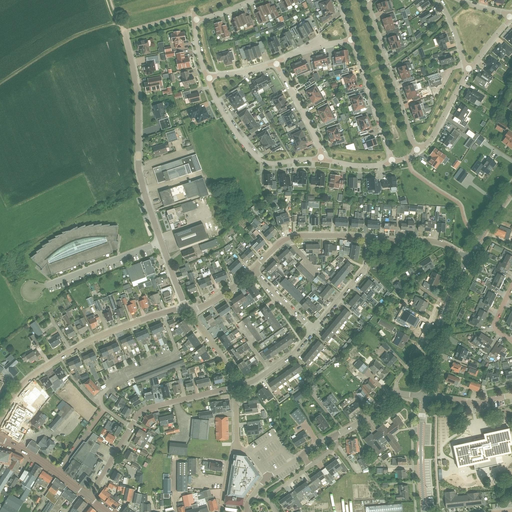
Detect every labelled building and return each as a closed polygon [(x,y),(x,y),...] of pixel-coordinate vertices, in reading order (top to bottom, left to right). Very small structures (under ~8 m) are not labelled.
[(291,5),(288,0),(280,0),(282,2),(278,4),(282,13),(288,10),(287,7),(291,5)] [(322,11),(334,7),(332,3),(331,4),(330,1),(322,3),(321,0),(315,3),(317,8),(320,7),(321,8),(322,11)] [(422,10),(430,4),(427,0),(423,0),(422,0),(418,0),(414,3),(417,8),(420,6),(422,10)] [(380,4),(377,5),(377,6),(377,8),(377,9),(379,12),(385,11),(386,13),(393,11),(392,8),(389,9),(386,2),(383,3),(383,2),(380,3),(380,4)] [(263,6),(267,15),(270,13),(272,19),(278,16),(274,6),(271,7),(269,4),(263,6)] [(267,15),(263,6),(257,8),(259,12),(255,14),(260,24),(266,21),(263,16),(267,14),(267,15)] [(334,7),(322,11),(323,13),(322,14),(319,15),(322,24),(325,23),(329,20),(328,16),(335,14),(334,11),(335,10),(334,7)] [(429,24),(439,18),(434,11),(430,14),(428,11),(419,16),(423,22),(426,20),(429,24)] [(239,16),(243,26),(244,26),(243,26),(247,24),(248,27),(253,25),(249,15),(246,17),(245,13),(245,14),(244,13),(241,14),(241,15),(239,16)] [(383,22),(383,23),(382,23),(383,26),(383,27),(393,23),(392,20),(395,19),(393,13),(386,15),(387,18),(382,20),(383,22)] [(243,26),(239,16),(234,19),(235,22),(232,23),(236,32),(240,30),(240,28),(243,26)] [(302,25),(308,36),(308,35),(309,34),(310,34),(312,33),(313,32),(314,31),(310,24),(312,23),(309,18),(304,21),(306,24),(302,25)] [(223,26),(222,22),(215,24),(216,28),(215,29),(217,35),(222,34),(223,38),(229,37),(226,25),(223,26)] [(393,23),(383,27),(384,29),(385,29),(386,31),(386,32),(391,30),(392,34),(398,32),(400,32),(397,25),(394,26),(393,23)] [(308,36),(302,25),(302,26),(303,26),(299,28),(298,25),(290,29),(293,34),(298,32),(302,39),(303,39),(304,39),(306,38),(306,37),(308,36)] [(180,41),(185,40),(184,32),(180,33),(180,32),(174,32),(174,34),(171,34),(172,42),(175,42),(176,48),(182,47),(182,43),(181,43),(180,41)] [(285,37),(281,39),(286,48),(292,45),(289,40),(292,38),(289,32),(283,34),(285,37)] [(399,35),(398,32),(392,34),(393,37),(388,38),(388,39),(389,41),(388,41),(389,44),(389,45),(399,42),(399,41),(402,40),(400,34),(399,35)] [(439,37),(436,38),(438,45),(439,45),(442,51),(447,49),(445,43),(449,42),(446,34),(442,36),(442,35),(441,34),(440,34),(440,35),(439,36),(439,37)] [(268,44),(272,54),(274,53),(274,54),(278,52),(277,51),(279,51),(277,45),(280,44),(276,36),(271,38),(273,42),(268,44)] [(147,40),(137,43),(139,49),(143,48),(144,54),(150,53),(148,47),(149,47),(147,40)] [(402,40),(399,41),(399,42),(389,45),(390,47),(391,47),(391,48),(392,50),(397,48),(399,53),(405,49),(403,43),(402,40)] [(251,48),(255,59),(255,58),(257,58),(258,58),(260,57),(261,57),(260,56),(261,56),(259,49),(263,47),(262,41),(258,42),(259,45),(257,45),(258,46),(251,48)] [(494,52),(499,56),(502,59),(506,55),(509,57),(511,53),(511,49),(505,43),(502,47),(500,45),(497,48),(496,48),(495,50),(495,51),(494,52)] [(255,59),(251,48),(251,49),(245,51),(245,50),(243,51),(242,48),(239,49),(241,55),(246,54),(248,61),(249,61),(250,62),(252,61),(253,60),(255,59)] [(341,52),(342,63),(343,63),(343,66),(346,66),(345,62),(349,62),(348,60),(349,60),(349,56),(348,57),(347,50),(341,51),(341,52)] [(235,60),(233,53),(230,54),(229,52),(217,55),(219,61),(224,60),(226,65),(232,64),(232,61),(235,60)] [(333,59),(334,66),(337,65),(343,64),(342,63),(341,52),(335,53),(336,59),(333,59)] [(178,69),(190,66),(188,58),(184,59),(183,53),(177,54),(178,60),(177,60),(178,69)] [(451,58),(450,54),(447,55),(443,56),(442,53),(433,55),(434,59),(439,58),(442,65),(452,62),(453,61),(454,60),(454,59),(453,58),(452,58),(451,58)] [(322,68),(331,65),(330,59),(326,60),(325,54),(319,56),(322,65),(322,68)] [(147,65),(143,65),(144,72),(146,72),(147,74),(152,73),(152,71),(155,70),(154,64),(159,63),(158,56),(146,58),(147,65)] [(322,65),(319,56),(313,57),(314,63),(311,64),(313,70),(319,69),(318,66),(322,65)] [(500,64),(490,57),(489,59),(488,59),(487,61),(487,62),(486,63),(489,66),(485,71),(490,75),(494,70),(495,70),(500,64)] [(302,74),(311,71),(309,64),(306,66),(303,60),(298,63),(302,74)] [(399,75),(409,71),(408,68),(411,67),(409,62),(402,64),(403,67),(398,68),(398,69),(399,71),(398,71),(399,74),(399,75)] [(292,65),(297,77),(302,74),(298,63),(292,65)] [(184,86),(195,83),(193,76),(189,77),(188,71),(182,73),(183,79),(182,79),(184,86)] [(411,77),(409,71),(399,75),(400,78),(401,77),(401,78),(402,80),(401,80),(402,80),(407,78),(408,81),(414,79),(413,76),(411,77)] [(482,75),(479,73),(474,80),(484,86),(486,82),(488,83),(492,78),(484,72),(482,75)] [(346,84),(356,81),(355,80),(356,79),(355,76),(354,76),(354,75),(348,76),(347,73),(341,75),(342,78),(344,78),(346,84)] [(434,87),(437,88),(438,86),(442,85),(441,81),(442,78),(439,77),(438,73),(427,77),(431,88),(434,87)] [(259,79),(263,88),(269,85),(270,87),(273,85),(270,78),(267,79),(266,79),(264,75),(261,77),(262,78),(259,79)] [(161,77),(148,79),(149,83),(145,83),(147,92),(154,91),(159,90),(158,86),(162,85),(161,77)] [(263,88),(259,79),(255,81),(255,80),(252,81),(255,88),(251,89),(255,96),(257,95),(255,92),(263,88)] [(356,81),(346,84),(347,87),(344,88),(346,94),(353,92),(352,89),(358,87),(357,86),(358,85),(357,82),(356,82),(356,81)] [(418,90),(417,84),(416,81),(409,83),(409,86),(404,88),(405,90),(405,91),(404,91),(405,94),(415,91),(418,90)] [(320,92),(321,91),(316,83),(310,87),(311,89),(306,92),(307,94),(306,94),(308,97),(309,97),(310,98),(320,92)] [(230,101),(231,104),(241,98),(238,92),(241,90),(239,87),(231,92),(233,95),(228,98),(228,99),(227,99),(229,102),(230,101)] [(468,90),(465,94),(466,95),(465,98),(474,104),(476,99),(481,102),(484,96),(474,89),(472,92),(468,90)] [(201,100),(199,93),(191,95),(190,91),(183,92),(185,99),(189,98),(190,103),(201,100)] [(417,97),(415,91),(405,94),(405,95),(406,97),(407,97),(408,99),(408,100),(413,98),(414,101),(420,99),(419,96),(417,97)] [(320,92),(310,98),(310,99),(309,99),(311,103),(312,102),(313,104),(318,100),(320,103),(325,100),(320,92)] [(271,97),(275,105),(285,100),(284,98),(284,97),(282,94),(279,96),(277,93),(271,97)] [(351,105),(362,102),(362,100),(363,100),(362,96),(361,97),(360,95),(355,97),(354,94),(348,96),(349,102),(352,101),(353,105),(350,105),(351,105)] [(240,106),(242,109),(249,105),(247,102),(244,103),(241,98),(231,104),(233,106),(231,107),(233,109),(234,109),(235,110),(240,106)] [(285,100),(275,105),(280,113),(287,109),(285,107),(289,105),(287,101),(286,102),(285,100)] [(411,113),(425,109),(423,103),(422,103),(421,101),(415,103),(416,105),(410,107),(410,108),(411,107),(411,110),(411,113)] [(332,111),(333,111),(329,102),(322,106),(323,109),(318,111),(319,113),(318,113),(320,116),(321,117),(332,111)] [(362,102),(351,105),(353,115),(360,113),(359,110),(364,108),(364,107),(365,106),(364,102),(363,103),(362,102)] [(163,103),(153,106),(156,114),(155,115),(156,119),(167,115),(163,103)] [(461,105),(454,116),(461,121),(459,124),(464,128),(467,124),(462,121),(465,116),(466,117),(470,111),(461,105)] [(201,109),(199,106),(188,111),(191,118),(195,117),(195,115),(198,122),(209,117),(205,108),(201,109)] [(242,120),(251,114),(247,109),(238,116),(242,120)] [(426,118),(426,116),(427,115),(425,109),(411,113),(411,114),(413,116),(413,117),(414,117),(414,119),(420,117),(420,120),(426,118)] [(284,124),(296,117),(294,113),(293,114),(292,111),(285,115),(284,112),(278,115),(280,118),(281,117),(284,124)] [(332,111),(321,117),(321,118),(321,119),(322,122),(323,122),(324,123),(329,120),(331,123),(337,120),(332,111)] [(245,125),(254,118),(251,114),(242,120),(243,120),(244,122),(243,122),(245,125)] [(357,126),(369,123),(369,121),(370,121),(369,117),(368,118),(367,116),(361,118),(360,115),(354,117),(357,126)] [(169,117),(159,120),(162,130),(172,127),(169,117)] [(296,117),(286,123),(288,126),(285,127),(287,132),(293,129),(292,127),(298,123),(297,121),(298,120),(296,117)] [(257,123),(254,118),(245,125),(247,127),(249,128),(257,123)] [(508,126),(500,120),(497,124),(505,130),(508,126)] [(258,122),(248,129),(251,134),(261,127),(258,122)] [(329,137),(339,134),(338,130),(341,129),(339,123),(332,126),(333,129),(327,131),(328,132),(327,132),(328,136),(329,136),(329,137)] [(369,123),(357,126),(357,127),(360,126),(362,132),(359,133),(360,136),(367,134),(366,131),(371,129),(371,127),(372,127),(370,123),(370,124),(369,123)] [(258,136),(260,141),(270,135),(267,130),(270,129),(269,126),(267,127),(263,129),(265,132),(258,136)] [(169,143),(178,140),(175,130),(166,133),(169,143)] [(294,137),(295,141),(304,137),(303,135),(304,134),(303,131),(302,132),(302,131),(295,134),(293,130),(287,133),(290,139),(294,137)] [(447,132),(440,142),(446,147),(453,137),(456,140),(460,134),(454,130),(452,133),(453,133),(451,135),(447,132)] [(473,139),(475,135),(469,131),(466,134),(473,139)] [(511,134),(508,132),(504,137),(505,138),(503,142),(511,148),(511,138),(511,136),(511,134)] [(339,134),(329,137),(330,138),(329,138),(330,142),(331,142),(331,143),(337,141),(338,144),(345,142),(343,136),(340,137),(339,134)] [(263,145),(274,139),(273,139),(272,140),(270,135),(260,141),(261,140),(262,142),(261,143),(263,145)] [(364,137),(368,150),(373,150),(372,147),(377,145),(375,138),(371,140),(370,135),(364,137)] [(479,136),(476,141),(481,145),(485,140),(479,136)] [(305,137),(295,141),(297,145),(293,146),(296,152),(302,149),(300,146),(307,143),(307,142),(308,142),(306,139),(305,139),(305,137)] [(274,139),(263,145),(266,150),(276,144),(274,139)] [(153,148),(156,156),(167,152),(166,147),(169,146),(168,143),(153,148)] [(446,156),(435,149),(430,155),(432,157),(428,163),(435,168),(440,162),(441,163),(446,156)] [(196,154),(154,168),(158,183),(166,180),(166,182),(202,170),(196,154)] [(483,166),(478,162),(472,170),(477,174),(481,169),(488,175),(496,163),(489,158),(483,166)] [(469,175),(464,171),(457,180),(461,184),(469,175)] [(298,184),(305,184),(306,179),(307,179),(307,177),(306,176),(306,173),(299,172),(298,176),(293,176),(293,182),(298,183),(298,184)] [(264,175),(264,185),(272,185),(272,189),(276,189),(276,181),(272,181),(272,174),(268,175),(267,174),(266,174),(265,175),(264,175)] [(280,182),(280,187),(287,186),(287,185),(291,184),(290,177),(286,178),(286,174),(279,175),(279,178),(278,178),(279,182),(280,182)] [(311,178),(311,184),(316,185),(316,186),(324,186),(324,174),(317,174),(317,178),(311,178)] [(330,183),(329,187),(338,188),(338,187),(343,188),(344,181),(339,180),(339,176),(331,175),(331,179),(329,179),(329,183),(330,183)] [(382,182),(383,188),(389,187),(389,188),(396,187),(395,177),(388,177),(388,181),(382,182)] [(189,183),(184,184),(188,199),(200,195),(201,198),(210,195),(204,178),(191,182),(191,180),(189,181),(189,183)] [(354,192),(360,192),(360,185),(357,185),(357,178),(350,178),(350,188),(354,188),(354,192)] [(372,194),(381,194),(380,183),(377,183),(376,180),(374,180),(374,178),(370,179),(370,178),(366,178),(366,179),(367,179),(367,183),(367,186),(368,190),(371,190),(372,194)] [(160,192),(165,206),(188,199),(184,184),(160,192)] [(306,209),(308,209),(307,203),(307,201),(304,201),(305,203),(303,203),(303,209),(302,209),(302,216),(299,216),(299,226),(305,226),(305,222),(307,222),(306,209)] [(175,208),(167,211),(168,215),(171,224),(179,221),(177,214),(179,213),(178,212),(183,210),(184,213),(192,210),(189,202),(181,204),(182,206),(175,208)] [(426,207),(426,214),(426,218),(425,218),(424,231),(431,231),(431,228),(434,228),(435,221),(431,221),(431,222),(429,222),(429,214),(428,214),(428,207),(426,207)] [(280,210),(284,224),(290,222),(288,213),(285,214),(283,208),(280,209),(280,210)] [(284,224),(280,210),(277,210),(279,215),(276,216),(278,225),(284,224)] [(328,210),(328,219),(323,218),(323,225),(331,225),(332,219),(334,219),(334,216),(333,210),(328,210)] [(445,224),(446,219),(443,219),(443,217),(439,217),(439,212),(435,212),(435,219),(439,219),(438,232),(445,232),(445,224)] [(389,220),(386,219),(386,218),(383,218),(383,224),(385,224),(384,229),(390,230),(391,217),(390,217),(389,220)] [(256,229),(258,227),(252,220),(250,223),(256,229)] [(273,236),(278,231),(273,226),(271,228),(266,223),(264,226),(273,236)] [(180,248),(209,238),(203,224),(175,234),(180,248)] [(70,231),(66,231),(66,232),(66,233),(63,235),(63,234),(58,235),(58,236),(59,236),(59,237),(56,238),(51,240),(52,240),(52,241),(50,243),(50,242),(45,245),(46,246),(44,248),(43,248),(39,250),(39,251),(39,250),(40,251),(38,253),(33,256),(35,257),(33,260),(32,259),(32,260),(43,269),(41,271),(47,276),(51,274),(52,275),(56,273),(56,272),(58,271),(59,272),(59,271),(62,270),(62,271),(70,268),(70,267),(73,266),(73,267),(74,267),(73,266),(76,265),(77,266),(81,264),(80,263),(84,262),(84,263),(88,261),(88,260),(91,259),(91,260),(92,260),(91,259),(94,258),(95,259),(103,256),(102,255),(105,254),(106,255),(105,254),(108,253),(109,254),(113,252),(113,251),(117,249),(118,242),(116,241),(118,228),(117,227),(117,228),(114,227),(115,226),(109,226),(109,227),(106,227),(106,225),(101,226),(101,227),(99,227),(98,225),(93,226),(94,227),(91,227),(90,225),(86,227),(85,228),(83,228),(82,226),(77,228),(78,229),(75,230),(74,228),(70,231)] [(269,240),(273,236),(264,226),(263,226),(261,228),(266,233),(264,235),(269,240)] [(506,239),(508,235),(503,234),(504,231),(497,228),(494,235),(506,239)] [(256,242),(261,247),(266,243),(261,238),(259,240),(253,234),(251,236),(252,237),(255,240),(256,242)] [(202,251),(220,245),(218,239),(200,245),(202,251)] [(261,247),(256,242),(252,246),(257,251),(261,247)] [(250,258),(254,254),(249,249),(247,251),(241,245),(240,243),(238,245),(239,247),(250,258)] [(245,263),(250,258),(239,247),(238,245),(237,246),(238,248),(237,249),(242,255),(240,257),(245,263)] [(329,256),(329,252),(332,252),(332,250),(336,250),(336,245),(332,246),(332,245),(325,245),(326,256),(329,256)] [(340,245),(340,250),(359,253),(360,246),(353,245),(352,246),(351,248),(345,247),(345,245),(340,245)] [(193,259),(194,258),(197,257),(194,249),(183,252),(184,255),(184,256),(184,258),(185,258),(186,259),(189,258),(189,259),(190,259),(191,260),(193,259)] [(292,258),(290,257),(293,254),(288,249),(283,253),(292,263),(294,266),(296,264),(292,258)] [(504,260),(511,264),(511,261),(511,256),(509,255),(510,252),(504,249),(502,255),(506,257),(504,260)] [(340,250),(339,256),(343,257),(344,255),(344,254),(350,255),(349,257),(350,258),(358,260),(359,253),(340,250)] [(292,263),(283,253),(278,258),(283,263),(285,261),(290,266),(292,263)] [(344,258),(343,257),(339,256),(335,260),(339,263),(350,272),(354,267),(348,262),(346,264),(343,261),(344,258)] [(226,262),(231,267),(229,269),(234,274),(238,269),(229,260),(227,257),(224,259),(227,262),(226,262)] [(229,260),(238,269),(242,265),(237,260),(236,262),(231,257),(229,260)] [(429,267),(431,270),(435,267),(433,265),(434,264),(430,258),(421,264),(425,270),(429,267)] [(151,259),(127,268),(132,282),(156,274),(151,259)] [(272,264),(270,265),(275,270),(280,266),(275,261),(273,260),(271,262),(272,264)] [(511,264),(504,260),(502,263),(499,262),(497,268),(501,270),(501,271),(502,271),(503,268),(507,270),(508,270),(511,264)] [(215,261),(212,262),(213,265),(214,268),(216,273),(217,275),(214,276),(217,283),(222,280),(216,264),(215,262),(215,261)] [(182,273),(191,270),(188,262),(185,264),(186,267),(181,269),(182,273)] [(219,262),(216,264),(222,280),(228,278),(225,271),(223,272),(220,266),(219,262)] [(339,263),(337,265),(342,269),(340,272),(345,277),(350,272),(339,263)] [(274,274),(274,273),(275,274),(277,275),(276,276),(278,278),(276,280),(279,282),(283,278),(277,272),(275,270),(270,265),(266,269),(268,271),(267,272),(271,277),(272,277),(274,274)] [(204,268),(200,269),(202,274),(207,286),(213,284),(210,277),(208,278),(207,276),(205,271),(204,268)] [(494,279),(502,283),(505,277),(499,274),(501,271),(495,269),(492,275),(496,276),(494,279)] [(328,275),(332,278),(334,276),(330,273),(326,270),(324,271),(328,275)] [(187,287),(190,293),(197,290),(195,284),(196,284),(195,279),(192,272),(188,274),(190,281),(186,283),(188,287),(187,287)] [(341,282),(345,277),(340,272),(335,277),(341,282)] [(436,287),(442,276),(433,272),(427,283),(425,282),(423,287),(429,292),(432,289),(433,286),(436,287)] [(119,273),(112,275),(116,285),(123,282),(119,273)] [(201,281),(199,282),(202,288),(207,286),(202,274),(199,275),(201,281)] [(112,275),(106,277),(110,287),(116,285),(112,275)] [(317,277),(326,285),(328,282),(327,281),(319,275),(317,277)] [(280,284),(285,288),(295,278),(292,276),(288,281),(285,278),(280,284)] [(106,277),(99,280),(103,290),(110,287),(106,277)] [(163,277),(156,279),(160,290),(161,290),(160,285),(164,283),(164,282),(163,277)] [(331,282),(337,287),(341,282),(335,277),(331,282)] [(290,293),(295,288),(292,285),(297,281),(295,278),(285,288),(290,293)] [(379,292),(380,290),(383,287),(375,281),(373,283),(369,279),(365,285),(372,291),(374,288),(379,292)] [(495,290),(496,287),(499,289),(502,283),(494,279),(493,282),(489,280),(487,279),(484,285),(487,286),(486,287),(492,289),(495,290)] [(93,282),(96,292),(103,290),(99,280),(93,282)] [(405,288),(399,281),(394,286),(399,292),(405,288)] [(30,283),(21,288),(24,294),(33,289),(30,283)] [(290,293),(294,297),(304,288),(301,285),(297,290),(295,288),(290,293)] [(321,287),(330,295),(334,290),(329,285),(327,288),(323,285),(321,287)] [(364,293),(363,295),(375,306),(377,303),(371,297),(374,293),(372,291),(365,285),(361,290),(364,293)] [(161,290),(164,297),(166,300),(167,302),(170,301),(169,299),(172,298),(171,295),(173,295),(173,293),(171,286),(161,290)] [(249,297),(253,302),(254,303),(259,300),(256,296),(260,294),(254,286),(248,290),(251,295),(249,297)] [(492,289),(486,287),(484,293),(487,294),(486,297),(493,301),(496,295),(491,292),(492,289)] [(33,289),(24,294),(28,300),(37,295),(33,289)] [(321,296),(326,300),(330,295),(322,289),(320,291),(323,293),(321,296)] [(299,302),(304,297),(299,292),(294,298),(299,302)] [(158,297),(160,296),(159,293),(150,296),(154,305),(160,303),(158,297)] [(253,302),(249,297),(246,299),(243,294),(238,297),(242,304),(244,302),(247,306),(253,302)] [(369,300),(363,295),(361,297),(357,294),(353,299),(360,305),(364,301),(367,303),(369,300)] [(37,295),(28,300),(31,306),(40,301),(37,295)] [(143,309),(149,307),(148,303),(146,295),(143,297),(144,300),(140,302),(143,309)] [(242,304),(238,297),(232,301),(235,306),(232,308),(236,314),(242,310),(239,306),(242,304)] [(423,312),(428,304),(416,297),(417,297),(412,305),(411,305),(423,312)] [(481,299),(478,305),(484,307),(485,304),(491,307),(493,301),(486,297),(484,300),(481,299)] [(360,305),(353,299),(348,304),(352,308),(350,310),(358,316),(361,313),(356,309),(360,305)] [(121,300),(117,301),(120,309),(117,310),(119,317),(125,315),(123,309),(124,308),(121,300)] [(131,313),(137,311),(136,307),(137,307),(134,300),(131,301),(132,304),(128,306),(131,313)] [(307,311),(313,305),(308,300),(302,306),(307,311)] [(31,306),(35,312),(44,307),(40,301),(31,306)] [(222,307),(226,313),(228,312),(231,310),(227,304),(222,307)] [(318,304),(315,307),(313,305),(307,311),(312,315),(316,311),(318,313),(322,308),(319,305),(318,304)] [(477,311),(475,314),(474,313),(473,314),(485,319),(487,313),(482,311),(484,307),(478,305),(475,311),(477,311)] [(264,316),(271,311),(267,306),(260,311),(264,316)] [(399,315),(396,320),(398,322),(403,324),(404,322),(409,325),(410,323),(415,326),(419,319),(416,318),(409,314),(411,310),(404,306),(402,310),(404,311),(401,317),(399,315)] [(217,311),(221,317),(226,313),(222,307),(217,311)] [(108,322),(114,320),(112,316),(113,316),(110,308),(107,309),(109,312),(104,314),(105,318),(106,318),(108,322)] [(341,313),(347,319),(351,314),(345,309),(341,313)] [(271,311),(264,316),(268,321),(274,316),(271,311)] [(347,319),(341,313),(337,318),(343,323),(347,319)] [(63,316),(69,325),(72,324),(70,319),(67,314),(63,316)] [(212,326),(215,324),(213,321),(215,320),(211,315),(210,314),(205,317),(206,318),(205,318),(209,324),(210,323),(212,326)] [(478,327),(480,324),(482,325),(485,319),(473,314),(469,323),(475,325),(478,327)] [(94,315),(88,317),(93,328),(96,327),(95,326),(99,325),(97,320),(100,319),(98,316),(95,317),(94,315)] [(271,326),(278,321),(274,316),(268,321),(271,326)] [(343,323),(337,318),(333,323),(340,328),(343,323)] [(389,329),(392,324),(381,318),(378,323),(389,329)] [(81,333),(88,330),(84,323),(82,319),(79,320),(79,321),(76,323),(77,326),(81,333)] [(182,322),(180,319),(177,322),(178,324),(180,326),(175,330),(177,333),(188,325),(184,320),(182,322)] [(35,321),(30,324),(38,336),(43,333),(35,321)] [(278,321),(271,326),(275,331),(281,326),(278,321)] [(163,333),(162,331),(165,330),(162,323),(156,325),(162,338),(164,337),(163,333)] [(340,328),(333,323),(329,327),(336,333),(340,328)] [(66,332),(69,338),(73,336),(74,337),(77,335),(73,328),(71,325),(68,327),(70,329),(66,332)] [(158,340),(161,345),(161,346),(164,344),(162,338),(156,325),(151,328),(154,334),(156,333),(159,340),(158,340)] [(179,336),(179,335),(184,332),(186,334),(191,330),(188,325),(177,333),(179,336)] [(336,333),(329,327),(326,332),(332,337),(336,333)] [(147,330),(141,332),(146,344),(147,344),(149,342),(147,337),(150,336),(147,330)] [(294,342),(292,340),(295,338),(290,331),(287,333),(289,336),(284,339),(288,346),(294,342)] [(407,340),(409,336),(400,331),(397,335),(398,335),(394,343),(402,348),(406,340),(407,340)] [(148,347),(147,344),(146,344),(141,332),(136,334),(138,341),(141,340),(143,345),(144,345),(146,348),(148,347)] [(239,332),(234,336),(223,343),(226,348),(232,344),(230,342),(235,339),(235,338),(241,335),(239,332)] [(332,337),(326,332),(321,337),(328,342),(332,337)] [(58,338),(61,336),(59,333),(53,337),(53,338),(49,340),(53,347),(61,343),(58,338)] [(184,348),(197,338),(194,333),(188,338),(189,340),(187,341),(188,342),(182,346),(184,348)] [(219,338),(223,343),(234,336),(232,333),(227,337),(225,334),(219,338)] [(480,348),(482,345),(487,337),(481,334),(478,339),(474,337),(470,342),(480,348)] [(134,349),(132,343),(135,342),(132,336),(126,338),(133,354),(136,353),(134,349)] [(489,346),(492,341),(487,337),(482,345),(485,347),(483,351),(488,354),(492,348),(489,346)] [(129,352),(130,352),(131,355),(133,354),(126,338),(121,341),(124,347),(126,346),(129,352)] [(195,347),(201,343),(197,338),(184,348),(186,350),(188,348),(189,349),(193,345),(195,347)] [(288,346),(284,339),(279,343),(283,349),(288,346)] [(314,346),(321,351),(325,346),(318,341),(314,346)] [(387,351),(390,348),(384,342),(381,346),(387,351)] [(504,358),(506,354),(504,352),(506,350),(500,346),(501,344),(498,342),(495,346),(491,353),(497,356),(498,354),(501,356),(502,356),(504,358)] [(122,356),(124,361),(126,360),(123,351),(121,352),(117,343),(112,345),(115,352),(117,350),(119,357),(122,356)] [(283,349),(279,343),(274,346),(279,353),(283,349)] [(115,352),(112,345),(106,347),(112,359),(115,358),(112,353),(115,352)] [(203,347),(197,351),(195,353),(196,355),(193,357),(194,358),(192,359),(193,361),(195,360),(207,352),(205,350),(206,348),(204,345),(203,346),(203,347)] [(229,352),(232,357),(245,348),(243,345),(236,350),(234,348),(229,352)] [(236,362),(241,358),(240,355),(251,348),(249,345),(245,348),(232,357),(236,362)] [(279,353),(274,346),(269,350),(274,356),(279,353)] [(321,351),(314,346),(311,350),(317,356),(321,351)] [(106,355),(108,361),(112,359),(106,347),(101,350),(104,356),(106,355)] [(470,355),(467,354),(468,351),(465,350),(466,349),(459,347),(457,353),(470,358),(470,355)] [(26,353),(21,356),(24,361),(28,359),(31,362),(37,358),(37,359),(42,356),(39,352),(39,353),(37,350),(34,352),(34,351),(30,354),(29,353),(27,355),(26,353)] [(274,356),(269,350),(264,353),(263,351),(259,354),(262,358),(265,355),(269,360),(274,356)] [(317,356),(311,350),(307,355),(313,360),(317,356)] [(89,354),(94,366),(97,365),(95,359),(97,358),(94,352),(89,354)] [(207,352),(195,360),(196,359),(197,361),(202,358),(204,361),(210,357),(207,352)] [(386,352),(380,358),(390,367),(397,358),(390,352),(388,354),(386,352)] [(470,358),(457,353),(455,359),(461,361),(463,355),(466,356),(465,359),(469,360),(470,358)] [(14,376),(18,372),(14,367),(14,366),(16,364),(17,364),(19,362),(11,354),(8,357),(11,361),(5,367),(8,371),(9,370),(14,376)] [(96,372),(94,366),(89,354),(83,357),(87,366),(90,365),(91,367),(92,370),(94,373),(96,372)] [(313,360),(307,355),(303,360),(309,365),(313,360)] [(242,370),(257,359),(255,356),(250,359),(250,360),(245,363),(244,361),(238,365),(242,370)] [(82,372),(80,366),(82,365),(79,358),(74,361),(79,373),(82,372)] [(259,362),(257,359),(242,370),(245,375),(251,371),(249,369),(259,362)] [(359,359),(354,366),(363,373),(368,367),(359,359)] [(212,364),(215,363),(214,360),(207,362),(209,368),(213,366),(212,364)] [(382,380),(389,372),(385,368),(376,360),(369,368),(382,380)] [(78,379),(79,381),(82,380),(81,378),(79,373),(74,361),(68,363),(71,369),(73,368),(78,379)] [(464,372),(466,368),(461,366),(461,365),(453,362),(451,368),(454,370),(454,371),(458,373),(459,370),(464,372)] [(294,367),(298,373),(303,370),(299,363),(294,367)] [(508,364),(503,366),(502,366),(503,369),(504,369),(506,379),(511,377),(511,370),(511,371),(509,364),(508,364)] [(469,366),(466,373),(476,376),(479,370),(469,366)] [(55,372),(59,378),(56,381),(60,387),(65,382),(62,378),(67,375),(65,371),(65,372),(64,372),(61,367),(57,369),(58,370),(55,372)] [(298,373),(294,367),(289,370),(293,377),(298,373)] [(293,377),(289,370),(284,374),(288,380),(293,377)] [(483,378),(484,378),(483,379),(486,381),(487,379),(491,379),(491,383),(500,381),(498,373),(494,374),(493,370),(489,371),(486,370),(485,373),(484,373),(483,378)] [(215,384),(224,382),(222,375),(221,375),(221,372),(217,373),(218,376),(214,377),(215,384)] [(202,373),(204,386),(211,385),(209,378),(205,379),(204,373),(202,373)] [(288,380),(284,374),(279,377),(283,384),(288,380)] [(458,382),(460,379),(456,378),(449,375),(446,381),(454,384),(455,381),(458,382)] [(44,378),(41,380),(44,386),(43,386),(46,390),(46,389),(51,386),(55,392),(60,387),(56,381),(52,383),(48,377),(45,378),(44,378)] [(283,384),(279,377),(274,381),(278,387),(283,384)] [(370,394),(377,386),(370,378),(363,385),(370,394)] [(85,383),(95,395),(100,390),(90,379),(85,383)] [(192,383),(192,379),(185,381),(186,385),(187,390),(194,389),(193,383),(192,383)] [(174,388),(175,394),(181,392),(179,386),(181,386),(179,380),(169,383),(170,388),(174,388)] [(278,387),(274,381),(268,384),(273,391),(278,387)] [(305,388),(309,393),(317,386),(313,381),(305,388)] [(478,391),(480,385),(471,382),(468,387),(478,391)] [(163,396),(170,394),(167,384),(166,384),(166,383),(164,383),(164,385),(165,387),(159,389),(160,393),(162,392),(163,396)] [(136,396),(130,400),(131,401),(132,403),(134,406),(142,402),(138,396),(141,394),(140,391),(136,385),(133,386),(137,393),(134,395),(136,396)] [(41,391),(35,386),(31,391),(39,398),(42,394),(47,399),(49,396),(43,388),(41,391)] [(362,402),(370,395),(362,386),(354,393),(362,402)] [(268,401),(274,397),(270,391),(268,393),(264,387),(259,391),(260,392),(257,394),(263,401),(267,398),(268,401)] [(296,401),(307,393),(303,388),(293,397),(296,401)] [(39,398),(31,391),(27,395),(35,402),(39,398)] [(145,400),(154,398),(152,391),(143,393),(145,400)] [(27,395),(23,399),(23,400),(28,405),(26,407),(34,413),(37,410),(32,405),(35,402),(27,395)] [(121,412),(122,413),(128,416),(132,410),(129,408),(129,407),(125,405),(126,402),(123,398),(120,396),(115,405),(118,407),(119,406),(123,408),(121,412)] [(322,402),(325,406),(333,416),(339,411),(331,401),(331,402),(327,397),(322,402)] [(256,403),(259,403),(258,399),(253,400),(253,404),(245,405),(246,413),(258,411),(256,403)] [(227,411),(231,410),(229,400),(221,401),(223,413),(227,412),(227,411)] [(214,418),(213,414),(220,413),(220,412),(223,412),(221,401),(211,403),(212,410),(199,413),(200,420),(214,418)] [(350,407),(354,412),(355,411),(358,415),(364,410),(362,407),(361,408),(359,405),(360,404),(357,401),(350,407)] [(49,427),(54,431),(64,419),(66,420),(75,410),(68,404),(58,414),(59,415),(49,427)] [(354,412),(350,407),(349,408),(348,407),(343,410),(351,420),(358,415),(355,411),(354,412)] [(32,417),(34,414),(26,408),(24,411),(18,408),(17,408),(14,413),(23,418),(26,414),(32,417)] [(291,415),(299,425),(307,419),(299,408),(291,415)] [(23,418),(15,413),(12,419),(21,423),(23,418)] [(43,424),(46,421),(41,417),(43,415),(40,413),(31,423),(38,428),(42,423),(43,424)] [(144,419),(142,423),(150,427),(151,427),(156,423),(155,422),(155,421),(152,414),(148,416),(147,415),(144,418),(144,419)] [(170,415),(167,416),(169,423),(176,422),(174,414),(173,415),(173,414),(170,414),(170,415)] [(322,431),(329,425),(321,414),(314,419),(317,423),(316,424),(319,428),(320,427),(322,431)] [(156,419),(158,421),(160,420),(161,425),(169,423),(167,416),(163,417),(163,416),(160,417),(161,418),(159,418),(156,419)] [(389,442),(397,453),(402,449),(396,441),(398,441),(392,434),(404,425),(397,416),(391,420),(394,424),(387,430),(383,425),(377,430),(378,431),(373,435),(372,434),(364,439),(370,447),(371,446),(378,455),(379,454),(380,456),(382,454),(381,453),(387,448),(384,445),(389,442)] [(216,440),(228,440),(228,417),(216,417),(216,440)] [(18,428),(21,423),(12,419),(9,424),(18,428)] [(192,419),(191,438),(208,440),(210,421),(207,420),(194,419),(192,419)] [(262,424),(261,420),(254,422),(255,425),(246,427),(248,435),(259,433),(258,425),(262,424)] [(119,434),(122,428),(118,425),(119,424),(114,421),(110,427),(114,429),(113,431),(119,434)] [(16,432),(18,428),(9,424),(8,423),(5,428),(6,429),(12,433),(11,435),(15,437),(14,438),(19,440),(22,435),(16,432)] [(112,443),(116,437),(112,435),(113,434),(110,432),(109,433),(106,432),(107,430),(104,428),(101,433),(104,435),(107,436),(105,439),(112,443)] [(148,441),(151,435),(154,437),(156,434),(149,430),(147,433),(140,429),(137,435),(138,436),(140,437),(141,438),(144,439),(148,441)] [(485,439),(453,446),(458,468),(479,464),(480,468),(497,465),(496,460),(495,457),(511,453),(510,445),(511,444),(511,441),(509,429),(484,434),(485,439)] [(304,438),(307,436),(304,431),(298,434),(299,435),(292,439),(297,446),(306,441),(304,438)] [(81,484),(84,486),(88,481),(89,482),(95,474),(101,463),(97,461),(99,457),(96,455),(101,445),(96,443),(98,439),(99,436),(93,433),(86,443),(84,442),(71,459),(69,463),(70,463),(64,472),(72,479),(73,477),(77,481),(76,482),(80,485),(81,484)] [(48,454),(56,444),(49,439),(45,436),(38,444),(32,441),(30,442),(27,448),(37,454),(40,448),(48,454)] [(134,441),(137,443),(136,445),(143,449),(148,441),(144,439),(141,438),(140,437),(138,436),(134,441)] [(346,440),(347,444),(347,448),(347,449),(347,453),(352,452),(352,454),(356,454),(355,452),(359,452),(359,445),(358,445),(357,439),(346,440)] [(187,456),(188,444),(170,442),(169,454),(187,456)] [(0,449),(0,462),(5,464),(4,467),(7,468),(12,460),(11,459),(12,452),(0,449)] [(136,459),(138,455),(135,454),(135,453),(129,450),(124,457),(131,461),(133,457),(136,459)] [(17,454),(12,452),(11,459),(12,460),(7,468),(3,476),(0,480),(0,491),(1,492),(14,471),(15,472),(21,464),(24,457),(17,454)] [(383,461),(389,457),(386,453),(380,457),(383,461)] [(243,498),(261,475),(248,456),(235,455),(231,478),(230,478),(227,496),(226,503),(227,503),(226,507),(225,507),(238,509),(237,509),(238,505),(239,504),(241,505),(242,504),(243,504),(243,498)] [(357,460),(365,472),(370,472),(363,457),(357,460)] [(196,475),(197,458),(189,458),(189,475),(196,475)] [(331,463),(337,471),(340,469),(342,471),(344,470),(345,472),(348,470),(341,461),(339,463),(336,460),(334,461),(333,461),(331,462),(332,463),(331,463)] [(222,471),(223,464),(205,461),(203,469),(222,471)] [(178,462),(178,491),(188,492),(187,462),(178,462)] [(332,481),(334,479),(333,478),(335,476),(333,474),(337,471),(331,463),(326,467),(328,471),(326,473),(332,481)] [(23,481),(21,484),(23,485),(30,489),(43,469),(36,465),(31,473),(26,470),(19,479),(23,481)] [(398,478),(407,477),(407,473),(406,473),(405,470),(396,471),(396,473),(398,473),(398,478)] [(38,483),(45,488),(47,488),(53,478),(43,471),(34,486),(36,487),(38,483)] [(120,479),(123,475),(115,471),(111,478),(117,482),(119,479),(120,479)] [(332,481),(326,473),(324,474),(321,471),(316,474),(322,483),(325,480),(327,482),(328,481),(331,484),(333,483),(334,483),(332,481)] [(459,486),(458,471),(450,471),(450,486),(459,486)] [(322,483),(316,474),(310,478),(313,482),(311,484),(316,491),(320,488),(318,485),(322,483)] [(13,488),(19,479),(14,476),(8,485),(13,488)] [(45,496),(55,504),(61,496),(67,487),(56,479),(50,486),(51,487),(49,490),(45,496)] [(114,488),(117,490),(118,486),(111,482),(109,486),(110,487),(110,488),(112,490),(114,488)] [(316,491),(311,484),(308,486),(306,482),(300,486),(306,494),(310,491),(312,494),(316,491)] [(30,489),(23,485),(21,489),(25,492),(21,500),(24,502),(31,490),(30,489)] [(402,500),(409,499),(408,485),(404,486),(404,485),(399,485),(400,495),(396,495),(397,500),(402,499),(402,500)] [(106,502),(112,495),(111,494),(111,495),(107,491),(109,488),(106,486),(104,489),(103,491),(101,490),(100,491),(101,493),(99,496),(106,501),(106,502)] [(306,494),(300,486),(295,490),(298,494),(296,496),(296,495),(296,496),(300,502),(305,499),(303,496),(306,494)] [(140,511),(141,511),(141,503),(142,503),(142,494),(135,493),(136,489),(127,487),(124,500),(130,502),(122,511),(140,511)] [(62,495),(61,496),(55,504),(54,506),(49,511),(57,511),(63,505),(62,504),(66,499),(72,503),(77,496),(67,488),(62,495)] [(203,492),(205,498),(212,496),(210,489),(203,491),(203,492)] [(445,497),(446,508),(468,505),(468,508),(473,507),(472,505),(482,504),(481,492),(478,493),(470,494),(467,494),(467,495),(458,496),(457,494),(455,495),(455,491),(445,492),(445,497)] [(186,507),(192,506),(193,510),(186,511),(207,511),(209,511),(205,498),(199,500),(197,493),(183,496),(186,507)] [(18,511),(24,503),(11,494),(10,494),(0,511),(1,511),(18,511)] [(151,511),(151,503),(148,503),(148,494),(142,494),(142,503),(141,503),(141,511),(140,511),(151,511)] [(280,501),(285,507),(290,504),(292,506),(296,503),(299,506),(302,504),(300,502),(296,496),(293,498),(289,494),(280,501)] [(111,506),(118,496),(116,495),(115,497),(114,497),(114,496),(112,495),(106,502),(111,506)] [(118,496),(111,506),(116,509),(120,504),(117,503),(121,498),(118,496)] [(81,511),(88,504),(80,498),(71,510),(71,511),(70,511),(81,511)] [(211,511),(219,510),(216,499),(208,501),(211,511)] [(412,510),(412,501),(390,502),(391,506),(399,506),(399,510),(412,510)] [(43,511),(49,511),(54,506),(49,502),(43,511)] [(178,511),(186,511),(184,502),(178,504),(178,507),(178,511)]
